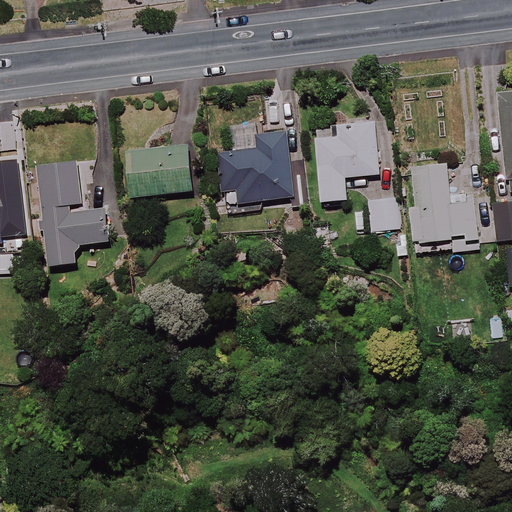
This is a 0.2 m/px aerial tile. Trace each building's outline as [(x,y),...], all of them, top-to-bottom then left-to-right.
[(511,93),(499,95),(508,192),(511,192),(511,93)] [(378,177),(375,124),(338,126),(339,138),(316,140),(319,203),(346,202),(345,188),(373,187),(372,177),(378,177)] [(256,135),(255,126),(227,130),(231,152),(217,154),(225,209),(296,198),(286,131),(256,135)] [(193,193),(188,148),(126,154),(131,200),(193,193)] [(81,205),(77,163),(38,167),(49,268),(79,265),(77,247),(112,244),(108,211),(73,214),(72,206),(81,205)] [(448,199),(446,166),(410,169),(413,208),(408,208),(412,255),(479,250),(474,196),(448,199)] [(401,231),(397,199),(367,203),(372,235),(401,231)] [(511,241),(511,203),(493,205),(495,242),(511,241)] [(269,211),(216,220),(220,238),(273,229),(269,211)] [(407,238),(393,238),(393,258),(407,258),(407,238)]
